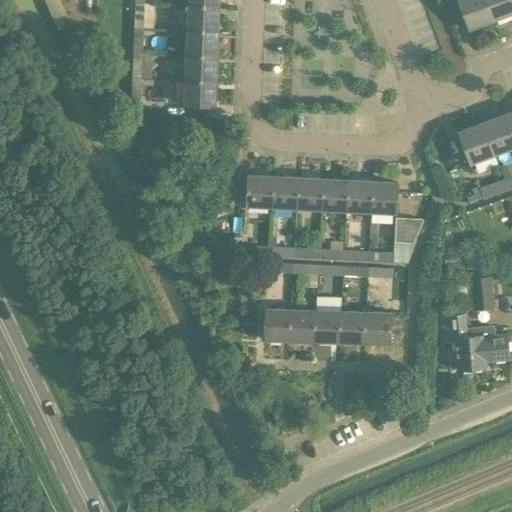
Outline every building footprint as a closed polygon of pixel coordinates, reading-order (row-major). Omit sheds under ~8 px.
[(457,0),(469,29),(492,20),(484,0),(457,0)] [(484,0),(492,20),(511,12),(511,4),(510,0),(484,0)] [(144,4),(134,3),(133,28),(142,28),(152,29),(153,4),(144,4)] [(187,30),(218,31),(219,7),(188,6),(187,30)] [(133,28),(132,53),(142,53),(142,28),(133,28)] [(186,55),(217,56),(218,31),(187,30),(186,55)] [(142,53),(132,53),(131,77),(150,78),(151,53),(142,53)] [(186,55),(185,79),(215,81),(217,56),(186,55)] [(150,78),(131,77),(130,101),(130,116),(157,117),(157,101),(150,101),(150,78)] [(215,81),(185,79),(184,105),(214,106),(215,81)] [(482,123),(494,156),(511,149),(511,132),(505,114),(482,123)] [(471,165),(494,156),(482,123),(458,132),(471,165)] [(271,207),(272,176),(247,174),(245,206),(271,207)] [(511,175),(503,178),(508,190),(511,188),(511,175)] [(271,207),(295,208),(297,177),(272,176),(271,207)] [(297,177),(295,208),(320,210),(322,179),(297,177)] [(508,190),(503,178),(478,187),(482,199),(508,190)] [(322,179),(320,210),(345,211),(346,180),(322,179)] [(346,180),(345,211),(369,212),(371,181),(346,180)] [(371,181),(369,212),(373,213),(373,217),(380,217),(381,213),(395,214),(397,183),(371,181)] [(392,253),(367,251),(367,261),(407,263),(408,263),(424,218),(395,217),(394,242),(393,242),(392,253)] [(229,236),(228,254),(231,254),(234,255),(244,255),(244,245),(245,238),(245,237),(229,236)] [(269,238),(268,246),(276,247),(277,238),(269,238)] [(254,246),(254,256),(268,256),(268,246),(254,246)] [(279,247),(279,257),(293,257),(293,248),(279,247)] [(304,248),(303,258),(317,259),(318,249),(304,248)] [(318,249),(317,259),(342,260),(343,250),(318,249)] [(343,250),(342,260),(367,261),(367,251),(343,250)] [(292,273),(292,263),(267,262),(267,272),(292,273)] [(316,264),(292,263),(292,273),(316,274),(316,264)] [(316,264),(316,274),(341,275),(341,266),(316,264)] [(366,277),(366,267),(341,266),(341,275),(366,277)] [(408,269),(366,267),(366,277),(408,279),(408,269)] [(494,308),(492,276),(471,277),(473,309),(494,308)] [(264,341),(290,341),(291,310),(265,310),(264,341)] [(291,310),(290,341),(314,342),(315,311),(291,310)] [(339,343),(340,312),(315,311),(314,342),(339,343)] [(339,343),(364,343),(365,312),(340,312),(339,343)] [(365,312),(364,343),(389,344),(390,313),(365,312)] [(449,338),(455,338),(458,369),(486,366),(484,356),(490,355),(490,360),(509,358),(506,334),(493,335),(492,326),(465,329),(464,316),(447,318),(449,338)]
